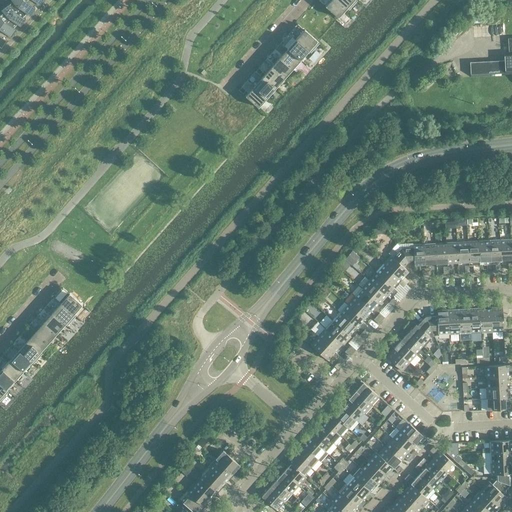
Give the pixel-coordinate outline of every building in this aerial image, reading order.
[(36,4),(31,0),(12,0),(12,2),(26,14),(27,13),(30,15),(35,7),(33,6),(36,4)] [(337,0),(330,0),(325,6),(338,18),(347,8),(337,0)] [(26,14),(12,2),(2,12),(16,25),(17,24),(20,26),(25,18),(24,17),(26,14)] [(16,25),(2,12),(0,14),(0,29),(7,36),(8,35),(11,37),(16,29),(14,28),(16,25)] [(317,41),(304,29),(296,39),(309,51),(317,41)] [(504,53),(504,60),(470,62),(471,77),(511,74),(511,35),(508,36),(509,53),(504,53)] [(309,51),(296,39),(287,48),(300,60),(309,51)] [(292,70),(300,60),(287,48),(279,58),(292,70)] [(284,79),(292,70),(279,58),(270,67),(284,79)] [(284,79),(270,67),(262,77),(275,88),(284,79)] [(275,88),(262,77),(254,86),(267,98),(275,88)] [(267,98),(254,86),(245,96),(258,108),(267,98)] [(375,228),(377,233),(385,230),(383,225),(375,228)] [(479,240),(468,241),(469,262),(480,261),(479,240)] [(489,240),(479,240),(480,261),(491,261),(490,244),(489,240)] [(468,241),(457,242),(458,263),(469,262),(468,241)] [(446,242),(435,243),(436,264),(447,263),(446,242)] [(457,242),(446,242),(447,263),(458,263),(457,242)] [(435,243),(424,244),(425,264),(436,264),(435,243)] [(500,243),(490,244),(491,261),(501,260),(500,243)] [(511,243),(500,243),(501,260),(511,259),(511,256),(511,243)] [(413,244),(414,248),(401,249),(407,262),(414,262),(414,265),(425,264),(424,244),(413,244)] [(353,249),(346,257),(354,264),(361,256),(353,249)] [(390,256),(383,264),(406,284),(409,281),(404,277),(409,272),(406,269),(403,267),(407,262),(401,249),(393,258),(390,256)] [(345,258),(340,265),(350,271),(354,264),(345,258)] [(406,284),(383,264),(376,272),(391,285),(398,278),(401,280),(398,283),(403,288),(406,284)] [(391,285),(376,272),(368,280),(387,296),(394,288),(391,285)] [(387,296),(368,280),(361,288),(377,302),(380,304),(387,296)] [(377,302),(361,288),(354,296),(369,310),(377,302)] [(68,295),(57,307),(70,318),(81,307),(68,295)] [(369,310),(354,296),(346,304),(349,307),(349,306),(362,318),(369,310)] [(349,306),(349,307),(342,314),(355,326),(362,318),(349,306)] [(491,307),(491,311),(492,332),(503,332),(503,328),(503,327),(502,310),(502,306),(491,307)] [(70,318),(57,307),(49,316),(62,328),(70,318)] [(469,308),(458,309),(460,334),(471,333),(469,308)] [(480,308),(469,308),(471,333),(481,333),(480,312),(480,308)] [(437,310),(437,314),(436,314),(437,316),(425,316),(431,330),(437,329),(437,331),(438,335),(449,334),(447,309),(437,310)] [(449,334),(460,334),(458,309),(447,309),(449,334)] [(491,311),(480,312),(481,333),(492,333),(492,332),(491,311)] [(339,312),(332,320),(348,334),(355,326),(342,314),(339,312)] [(53,337),(62,328),(49,316),(40,326),(53,337)] [(416,324),(408,332),(421,344),(424,347),(431,338),(434,335),(431,330),(425,316),(417,325),(416,324)] [(318,320),(311,328),(317,333),(324,325),(318,320)] [(348,334),(332,320),(325,328),(326,329),(340,342),(344,345),(351,337),(348,334)] [(53,337),(40,326),(32,335),(45,347),(53,337)] [(340,342),(326,329),(319,337),(333,350),(340,342)] [(421,344),(408,332),(401,340),(414,352),(421,344)] [(36,356),(45,347),(32,335),(23,345),(36,356)] [(333,350),(319,337),(318,336),(310,344),(313,347),(326,358),(333,350)] [(414,352),(401,340),(394,349),(407,360),(406,360),(410,363),(417,354),(414,352)] [(36,356),(23,345),(15,354),(28,366),(36,356)] [(477,348),(477,361),(488,361),(488,345),(484,345),(484,348),(477,348)] [(407,360),(394,349),(386,357),(399,368),(406,360),(407,360)] [(28,366),(15,354),(7,363),(20,375),(28,366)] [(434,370),(438,365),(431,359),(427,364),(434,370)] [(20,375),(7,363),(0,370),(0,374),(11,384),(20,375)] [(434,370),(427,364),(430,366),(426,371),(430,375),(434,370)] [(489,365),(489,366),(485,366),(485,377),(506,376),(505,364),(489,365)] [(11,384),(0,374),(0,391),(3,394),(11,384)] [(507,387),(506,376),(485,377),(489,377),(490,388),(507,387)] [(376,394),(363,383),(360,386),(357,384),(353,389),(356,391),(368,402),(371,405),(379,397),(376,394)] [(507,397),(507,387),(490,388),(486,388),(486,399),(507,397)] [(368,402),(356,391),(353,389),(349,393),(351,396),(348,399),(361,410),(368,402)] [(511,397),(507,397),(486,399),(487,410),(511,408),(511,397)] [(361,410),(348,399),(341,407),(354,419),(357,421),(364,413),(361,410)] [(388,404),(382,411),(386,415),(392,407),(388,404)] [(354,419),(341,407),(334,415),(347,427),(354,419)] [(347,427),(334,415),(327,423),(340,435),(347,427)] [(340,435),(327,423),(324,421),(317,429),(320,431),(332,443),(340,435)] [(410,424),(410,425),(407,422),(400,430),(402,433),(415,444),(423,436),(410,424)] [(332,443),(320,431),(312,439),(325,451),(332,443)] [(415,444),(402,433),(395,441),(408,452),(415,444)] [(325,451),(312,439),(305,448),(318,459),(325,451)] [(511,440),(510,440),(492,441),(493,441),(489,441),(489,448),(482,448),(482,453),(489,453),(511,451),(511,440)] [(395,441),(388,449),(401,460),(408,452),(395,441)] [(454,448),(451,443),(447,447),(444,450),(453,459),(456,455),(452,451),(454,448)] [(212,455),(215,459),(230,472),(234,475),(236,472),(233,469),(238,464),(219,447),(212,455)] [(318,459),(305,448),(298,456),(311,467),(318,459)] [(401,460),(388,449),(381,457),(390,466),(393,468),(401,460)] [(453,462),(440,451),(432,459),(445,471),(453,462)] [(511,451),(489,453),(490,463),(511,462),(511,461),(511,451)] [(311,467),(298,456),(295,454),(288,461),(290,464),(291,464),(303,475),(311,467)] [(378,454),(371,463),(383,474),(390,466),(381,457),(378,454)] [(456,455),(453,459),(470,475),(474,471),(456,455)] [(230,472),(215,459),(208,467),(223,480),(230,472)] [(445,471),(432,459),(425,467),(438,479),(445,471)] [(345,468),(349,463),(346,460),(341,465),(345,468)] [(291,464),(290,464),(288,467),(282,462),(277,466),(298,485),(299,486),(306,478),(303,475),(291,464)] [(511,462),(490,463),(490,474),(496,474),(496,480),(510,485),(509,473),(511,473),(511,462)] [(383,474),(371,463),(364,471),(376,482),(383,474)] [(340,474),(345,468),(341,465),(337,471),(340,474)] [(298,485),(277,466),(273,471),(279,477),(276,480),(291,493),(298,485)] [(223,480),(208,467),(201,475),(204,478),(216,488),(223,480)] [(438,479),(425,467),(418,476),(431,487),(438,479)] [(376,482),(364,471),(360,468),(353,476),(369,490),(371,493),(379,485),(376,482)] [(369,490),(353,476),(346,484),(349,487),(361,498),(369,490)] [(431,487),(418,476),(411,484),(414,486),(423,495),(431,487)] [(204,478),(197,486),(208,496),(216,488),(204,478)] [(291,493),(276,480),(269,488),(266,485),(270,481),(267,478),(263,482),(285,502),(292,494),(291,493)] [(488,481),(481,489),(500,506),(507,498),(502,493),(510,485),(496,480),(492,484),(488,481)] [(285,502),(263,482),(259,487),(265,493),(262,496),(274,508),(274,507),(277,510),(285,502)] [(193,483),(186,491),(201,504),(208,496),(197,486),(193,483)] [(423,495),(414,486),(406,494),(419,506),(426,498),(423,495)] [(349,487),(342,495),(354,506),(361,498),(349,487)] [(494,511),(500,506),(481,489),(474,497),(489,511),(494,511)] [(194,511),(201,504),(186,491),(179,499),(183,502),(183,503),(193,511),(194,511)] [(412,511),(419,506),(406,494),(403,491),(395,500),(399,503),(399,502),(409,511),(412,511)] [(308,492),(302,502),(308,505),(313,495),(308,492)] [(348,511),(354,506),(342,495),(335,503),(337,505),(344,511),(348,511)] [(489,511),(474,497),(466,505),(473,511),(488,511),(489,511)] [(409,511),(399,502),(399,503),(392,510),(393,511),(409,511)] [(344,511),(337,505),(335,503),(334,503),(327,511),(328,511),(344,511)]
